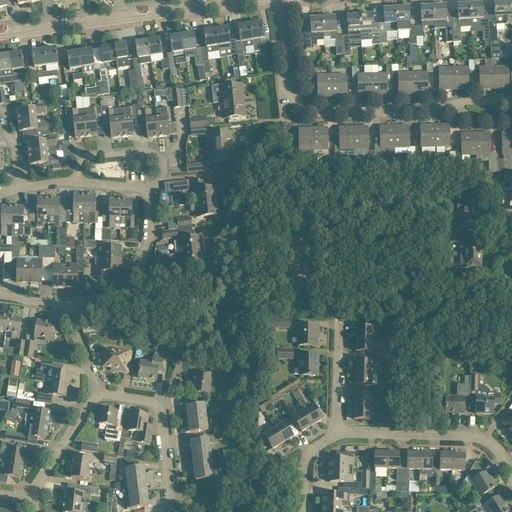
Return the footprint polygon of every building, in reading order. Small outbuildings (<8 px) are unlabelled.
[(0,0),(0,8),(8,7),(6,0),(0,0)] [(489,24),(490,41),(491,54),(491,60),(510,59),(511,58),(511,50),(509,51),(500,52),(500,40),(497,40),(497,31),(502,31),(504,29),(504,25),(511,24),(510,17),(511,17),(510,3),(494,4),(495,24),(489,24)] [(483,24),(482,19),(483,19),(482,4),(470,5),(471,28),(471,33),(482,33),(482,36),(483,41),(490,41),(489,24),(483,24)] [(453,43),(461,43),(460,29),(471,28),(470,5),(457,6),(458,25),(452,25),(453,43)] [(434,22),(446,21),(445,6),(433,7),(434,22)] [(434,22),(433,7),(420,8),(421,27),(423,27),(428,27),(427,22),(434,22)] [(409,27),(408,8),(396,9),(397,34),(408,33),(409,46),(416,45),(416,38),(415,27),(409,27)] [(397,34),(396,9),(383,10),(384,24),(378,24),(379,34),(379,45),(386,44),(386,34),(397,34)] [(372,25),(372,15),(359,16),(361,42),(372,41),(372,45),(379,45),(379,34),(378,24),(372,25)] [(361,42),(359,16),(347,17),(348,32),(349,36),(342,37),(343,47),(343,55),(351,55),(350,43),(361,42)] [(337,37),(337,33),(336,33),(335,18),(322,19),(324,34),(324,39),(330,38),(331,41),(335,41),(336,56),(343,55),(343,47),(342,37),(337,37)] [(305,37),(302,37),(302,46),(306,46),(306,50),(313,49),(313,46),(317,46),(316,42),(324,41),(324,39),(324,34),(322,19),(310,20),(311,32),(305,32),(305,37)] [(254,53),(260,52),(260,46),(261,46),(261,40),(264,39),(262,23),(250,25),(254,53)] [(241,78),(245,77),(247,77),(244,56),(254,54),(254,53),(250,25),(238,27),(240,43),(235,44),(239,68),(241,78)] [(215,30),(218,46),(229,45),(230,44),(228,28),(215,30)] [(218,46),(215,30),(203,32),(206,48),(201,49),(206,80),(210,80),(209,75),(211,74),(208,54),(219,52),(218,46)] [(184,52),(195,50),(196,50),(194,34),(181,36),(184,52)] [(172,54),(184,52),(181,36),(169,38),(172,54)] [(159,39),(147,41),(151,64),(152,64),(151,57),(162,55),(161,49),(159,39)] [(147,41),(135,43),(138,59),(139,66),(140,66),(151,64),(147,41)] [(125,45),(121,46),(120,43),(114,43),(115,46),(114,47),(117,72),(130,70),(125,45)] [(117,72),(114,47),(101,49),(103,64),(104,64),(105,68),(107,70),(107,73),(117,72)] [(47,72),(48,78),(57,77),(57,71),(59,71),(56,49),(44,50),(46,66),(47,72)] [(200,81),(206,80),(201,49),(196,50),(195,50),(197,64),(200,81)] [(34,68),(46,66),(44,50),(31,52),(34,68)] [(95,73),(94,67),(91,50),(79,52),(81,68),(82,68),(83,74),(95,73)] [(69,70),(81,68),(79,52),(67,54),(69,70)] [(11,71),(24,70),(22,53),(10,55),(11,71)] [(13,83),(12,75),(11,71),(10,55),(0,55),(0,78),(0,79),(3,78),(3,84),(13,83)] [(186,69),(185,64),(186,64),(185,58),(175,59),(176,65),(179,65),(180,70),(186,69)] [(170,77),(167,60),(161,61),(163,71),(166,70),(167,77),(170,77)] [(493,68),(479,68),(480,87),(494,87),(493,71),(493,68)] [(467,69),(453,69),(453,72),(454,88),(468,87),(467,69)] [(508,71),(493,71),(494,87),(494,90),(508,89),(508,71)] [(132,95),(139,94),(139,93),(136,80),(135,72),(129,73),(130,84),(132,95)] [(453,72),(439,73),(439,91),(454,91),(454,88),(453,72)] [(24,91),(22,73),(12,75),(13,83),(14,92),(24,91)] [(427,74),(413,74),(414,93),(427,92),(427,82),(427,74)] [(386,75),(372,75),(372,78),(373,94),(387,93),(387,83),(386,75)] [(346,76),(332,76),(332,79),(332,95),(346,94),(346,84),(346,76)] [(413,77),(398,78),(399,96),(413,96),(414,96),(414,93),(413,77)] [(143,78),(136,80),(139,93),(139,94),(145,93),(146,92),(143,78)] [(372,78),(358,79),(358,97),(373,97),(373,94),(372,78)] [(332,79),(317,80),(318,98),(332,98),(332,95),(332,79)] [(86,99),(97,98),(97,97),(104,96),(102,83),(95,84),(96,88),(85,90),(86,99)] [(213,104),(223,104),(243,102),(242,86),(227,87),(226,85),(221,85),(212,87),(213,104)] [(61,101),(68,100),(66,86),(59,87),(61,101)] [(0,104),(5,104),(10,103),(9,98),(4,99),(3,92),(0,91),(0,104)] [(172,92),(173,108),(182,107),(180,91),(172,92)] [(224,119),(235,118),(245,117),(243,102),(223,104),(224,119)] [(167,109),(167,105),(162,106),(162,110),(160,110),(161,113),(156,114),(157,121),(159,138),(169,137),(169,136),(177,135),(175,124),(168,124),(167,115),(169,114),(169,109),(167,109)] [(18,122),(35,120),(34,115),(45,114),(44,106),(38,106),(39,109),(17,111),(18,122)] [(123,138),(121,116),(121,115),(116,115),(115,111),(107,112),(106,108),(101,109),(101,114),(102,118),(109,117),(111,139),(123,138)] [(88,114),(83,115),(86,138),(97,137),(94,115),(101,114),(101,109),(88,110),(88,114)] [(125,114),(121,115),(121,116),(123,138),(133,137),(132,125),(131,115),(133,114),(132,109),(125,110),(125,114)] [(86,138),(83,115),(79,115),(78,111),(70,112),(71,123),(66,123),(67,130),(67,134),(67,135),(74,134),(75,139),(86,138)] [(151,122),(150,111),(142,112),(143,117),(145,117),(148,139),(159,138),(157,121),(151,122)] [(46,124),(46,119),(35,120),(18,122),(19,133),(41,130),(41,133),(52,132),(52,124),(46,124)] [(191,129),(204,128),(207,127),(206,119),(190,121),(191,129)] [(435,126),(420,126),(421,146),(436,145),(435,129),(435,126)] [(394,127),(380,127),(380,137),(380,150),(395,150),(394,130),(394,127)] [(191,136),(201,135),(205,135),(205,134),(204,128),(191,129),(191,136)] [(340,151),(354,151),(354,131),(354,128),(339,128),(340,146),(340,151)] [(314,151),(313,132),(313,129),(298,129),(299,152),(299,156),(314,156),(314,151)] [(449,129),(435,129),(436,145),(436,149),(436,154),(445,154),(445,149),(449,148),(449,129)] [(408,130),(394,130),(395,150),(395,153),(407,153),(409,152),(408,130)] [(368,152),(368,150),(368,131),(354,131),(354,151),(355,156),(368,156),(368,152)] [(314,151),(328,151),(327,132),(313,132),(314,151)] [(232,147),(230,133),(208,135),(209,142),(213,142),(213,149),(232,147)] [(476,134),(461,135),(461,154),(476,154),(476,137),(476,134)] [(57,139),(57,135),(53,136),(49,136),(49,139),(49,142),(44,142),(27,144),(28,147),(29,155),(53,152),(52,147),(56,147),(55,146),(55,140),(57,139)] [(511,136),(502,137),(502,147),(502,156),(503,156),(508,156),(511,155),(511,136)] [(490,137),(476,137),(476,154),(476,157),(476,163),(489,163),(489,173),(497,173),(497,172),(497,167),(496,167),(496,160),(496,154),(490,154),(490,151),(490,147),(490,137)] [(211,163),(233,161),(232,147),(213,149),(214,156),(210,156),(211,163)] [(54,158),(53,152),(29,155),(30,166),(52,164),(52,166),(53,170),(61,169),(61,165),(57,165),(57,157),(54,158)] [(428,161),(415,162),(416,171),(428,170),(428,161)] [(187,173),(201,172),(200,165),(186,166),(187,173)] [(165,194),(187,191),(186,181),(164,184),(165,194)] [(203,189),(202,182),(192,183),(193,190),(194,198),(200,197),(200,203),(190,205),(216,202),(214,188),(203,189)] [(511,192),(503,192),(503,203),(501,203),(501,206),(502,206),(502,210),(511,210),(511,192)] [(67,198),(66,224),(71,224),(79,224),(84,224),(84,196),(73,196),(73,198),(67,198)] [(84,196),(84,224),(89,224),(96,224),(96,230),(95,230),(94,241),(96,241),(102,241),(102,242),(102,231),(103,219),(97,219),(95,219),(95,197),(84,196)] [(34,216),(33,217),(33,220),(34,222),(35,222),(34,227),(36,227),(36,228),(37,229),(40,229),(41,228),(41,227),(43,227),(43,224),(48,224),(49,200),(37,200),(37,205),(37,214),(34,214),(34,216)] [(49,200),(48,224),(53,225),(53,227),(61,228),(61,222),(66,222),(66,215),(59,214),(59,202),(59,200),(49,200)] [(107,217),(107,229),(114,229),(114,226),(120,227),(120,201),(109,201),(109,205),(109,217),(107,217)] [(120,201),(120,227),(125,227),(125,229),(133,229),(133,223),(131,223),(131,201),(120,201)] [(218,216),(216,202),(190,205),(190,212),(196,212),(196,218),(208,217),(218,216)] [(481,223),(481,203),(464,203),(458,203),(458,210),(464,210),(464,223),(481,223)] [(30,237),(31,214),(31,209),(23,208),(1,208),(1,230),(0,229),(0,235),(7,236),(7,225),(12,225),(12,240),(18,240),(18,236),(24,236),(24,237),(30,237)] [(168,232),(177,231),(177,228),(192,226),(191,219),(178,220),(178,221),(167,222),(168,232)] [(163,240),(173,239),(178,238),(178,235),(193,233),(192,226),(177,228),(177,231),(168,232),(162,233),(163,240)] [(102,231),(102,242),(111,242),(111,231),(102,231)] [(462,243),(462,234),(452,234),(452,243),(462,243)] [(183,247),(184,254),(202,252),(202,251),(203,250),(204,249),(204,246),(202,245),(201,245),(200,238),(177,240),(178,247),(183,247)] [(84,241),(84,250),(96,249),(96,241),(94,241),(84,241)] [(481,263),(481,243),(473,243),(464,243),(464,244),(460,244),(460,263),(476,263),(476,270),(481,270),(481,263)] [(0,245),(0,253),(11,254),(11,251),(11,248),(12,246),(0,245)] [(12,258),(20,258),(20,246),(12,246),(11,248),(11,251),(11,254),(12,254),(12,258)] [(48,259),(48,247),(41,247),(40,258),(29,258),(29,283),(30,283),(31,286),(36,286),(37,284),(41,284),(41,269),(47,269),(48,259)] [(65,247),(65,250),(66,250),(70,250),(76,250),(76,261),(84,261),(84,247),(83,247),(77,247),(65,247)] [(120,260),(121,248),(98,248),(98,254),(104,254),(103,259),(120,260)] [(185,261),(180,261),(181,271),(178,271),(178,276),(186,275),(185,268),(204,265),(203,259),(204,258),(205,257),(205,254),(203,253),(202,253),(202,252),(184,254),(185,261)] [(20,258),(19,260),(17,260),(17,283),(29,283),(29,258),(20,258)] [(103,260),(95,259),(95,278),(106,278),(106,272),(120,272),(120,260),(103,259),(103,260)] [(11,281),(12,264),(4,264),(3,281),(11,281)] [(65,267),(65,265),(53,265),(53,269),(53,281),(53,288),(64,288),(65,267)] [(77,289),(77,265),(70,265),(70,266),(65,265),(64,288),(77,289)] [(172,270),(158,272),(159,280),(173,278),(172,270)] [(0,331),(6,332),(8,317),(0,316),(0,331)] [(19,340),(20,329),(22,319),(8,317),(6,332),(13,333),(12,339),(19,340)] [(290,329),(290,320),(273,320),(273,328),(290,329)] [(54,343),(54,340),(56,324),(37,322),(34,337),(45,339),(44,342),(54,343)] [(379,340),(380,322),(366,322),(366,328),(356,328),(356,340),(372,340),(379,340)] [(318,339),(318,327),(296,326),(295,335),(298,335),(298,346),(316,347),(316,339),(318,339)] [(372,353),(372,340),(356,340),(356,352),(372,353)] [(391,352),(379,352),(378,357),(395,358),(395,341),(391,341),(391,352)] [(17,349),(15,357),(24,358),(26,343),(18,342),(17,349)] [(26,343),(24,358),(32,359),(32,360),(35,360),(39,361),(40,358),(32,357),(34,343),(27,342),(27,343),(26,343)] [(131,352),(115,350),(114,352),(105,351),(103,367),(112,369),(111,371),(128,373),(131,352)] [(292,350),(281,350),(281,351),(277,351),(277,359),(292,360),(293,351),(292,351),(292,350)] [(317,377),(318,357),(297,356),(297,369),(300,369),(300,376),(317,377)] [(165,372),(166,360),(153,358),(153,364),(141,362),(138,378),(156,381),(158,371),(165,372)] [(35,360),(35,363),(41,364),(40,370),(38,382),(53,384),(69,387),(71,375),(61,373),(63,364),(56,364),(46,362),(42,361),(39,361),(35,360)] [(371,374),(372,362),(355,362),(355,374),(371,374)] [(12,369),(11,376),(19,378),(20,370),(12,369)] [(235,382),(236,375),(234,375),(234,374),(218,370),(216,380),(232,383),(232,382),(235,382)] [(214,384),(215,376),(195,373),(193,385),(195,385),(194,393),(209,395),(210,383),(214,384)] [(122,385),(130,385),(130,374),(122,374),(122,385)] [(371,387),(371,374),(355,374),(355,386),(365,387),(371,387)] [(500,405),(500,395),(489,395),(489,391),(486,388),(478,387),(478,377),(470,376),(470,391),(478,391),(478,398),(476,398),(475,414),(493,415),(493,405),(500,405)] [(293,395),(302,390),(301,388),(306,385),(304,380),(299,384),(290,389),(293,395)] [(38,393),(36,403),(41,404),(51,405),(53,396),(67,398),(69,387),(53,384),(52,389),(46,388),(45,394),(38,393)] [(15,399),(17,388),(8,387),(7,398),(15,399)] [(371,408),(371,396),(355,396),(354,408),(371,408)] [(463,414),(464,404),(464,398),(446,397),(446,413),(463,414)] [(0,411),(8,412),(9,402),(0,400),(0,411)] [(29,410),(30,402),(17,400),(15,408),(29,410)] [(308,409),(303,400),(298,403),(303,412),(312,427),(322,420),(314,406),(308,409)] [(230,410),(231,403),(214,401),(213,407),(230,410)] [(207,426),(205,410),(208,410),(207,404),(178,408),(179,413),(187,412),(189,428),(181,429),(182,435),(211,431),(210,426),(207,426)] [(371,421),(371,420),(371,408),(354,408),(354,420),(371,421)] [(12,409),(8,416),(15,420),(19,412),(12,409)] [(26,415),(25,422),(48,426),(48,424),(50,425),(51,418),(49,417),(50,412),(31,409),(30,416),(26,415)] [(98,416),(97,425),(107,426),(111,427),(109,441),(119,443),(120,439),(122,426),(115,425),(117,412),(101,409),(100,417),(98,416)] [(301,433),(312,427),(303,412),(293,418),(301,433)] [(394,426),(394,416),(394,414),(389,413),(389,419),(377,419),(377,425),(394,426)] [(122,426),(120,439),(125,439),(128,440),(131,440),(132,432),(137,433),(137,434),(138,437),(139,437),(138,442),(139,443),(150,444),(152,428),(147,427),(148,416),(130,414),(128,427),(122,426)] [(279,426),(275,419),(270,422),(274,429),(283,444),(293,437),(285,423),(279,426)] [(510,436),(511,435),(511,419),(503,424),(510,436)] [(48,426),(25,422),(24,430),(28,430),(27,437),(46,440),(47,433),(49,434),(50,427),(48,426)] [(272,450),(283,444),(274,429),(264,436),(272,450)] [(22,443),(23,435),(6,432),(5,440),(22,443)] [(119,443),(117,454),(126,456),(127,451),(128,440),(125,439),(120,439),(119,443)] [(211,461),(209,445),(212,445),(211,439),(183,442),(183,448),(191,447),(193,463),(189,463),(189,461),(185,461),(186,467),(189,466),(190,471),(186,471),(187,477),(191,477),(191,474),(195,474),(196,482),(213,479),(212,471),(216,471),(214,460),(211,461)] [(23,464),(25,451),(14,449),(15,445),(2,443),(0,454),(10,455),(9,462),(23,464)] [(97,454),(98,446),(82,443),(81,451),(97,454)] [(330,459),(330,470),(352,471),(353,453),(345,453),(345,459),(330,459)] [(374,469),(387,469),(387,453),(375,453),(374,469)] [(399,470),(399,463),(399,453),(387,453),(386,475),(392,475),(392,470),(399,470)] [(419,470),(420,454),(407,453),(407,470),(419,470)] [(432,454),(420,454),(419,470),(420,470),(419,477),(419,480),(425,480),(425,477),(435,477),(436,471),(431,471),(432,464),(432,463),(432,454)] [(452,471),(452,455),(440,454),(440,471),(452,471)] [(116,473),(117,464),(116,464),(118,457),(105,455),(104,462),(105,462),(105,465),(111,466),(110,472),(116,473)] [(464,472),(465,455),(452,455),(452,471),(464,472)] [(91,464),(92,459),(73,456),(73,462),(67,461),(67,466),(88,469),(89,464),(91,464)] [(138,463),(128,461),(124,461),(126,470),(125,470),(126,478),(123,478),(124,489),(127,488),(129,504),(126,504),(127,510),(156,507),(156,501),(148,502),(146,486),(150,486),(150,488),(154,488),(153,482),(150,483),(149,478),(153,477),(152,472),(148,472),(148,475),(145,475),(143,467),(138,468),(138,463)] [(21,478),(23,464),(9,462),(8,469),(3,468),(2,476),(21,478)] [(483,474),(480,469),(482,466),(476,462),(467,476),(476,490),(473,492),(472,494),(475,499),(477,499),(496,488),(490,478),(488,479),(485,474),(483,474)] [(89,481),(89,475),(87,474),(88,469),(67,466),(66,471),(71,472),(70,478),(89,481)] [(330,470),(329,483),(346,483),(352,483),(352,471),(330,470)] [(402,493),(403,482),(396,481),(396,487),(386,487),(385,493),(402,493)] [(409,486),(408,493),(414,493),(419,494),(419,486),(409,486)] [(358,496),(358,490),(348,489),(346,489),(338,489),(338,495),(324,495),(323,507),(341,507),(349,507),(349,496),(358,496)] [(83,499),(84,494),(65,492),(65,498),(59,497),(59,502),(80,504),(80,499),(83,499)] [(414,493),(408,493),(408,498),(407,498),(407,511),(413,511),(414,494),(419,494),(414,493)] [(486,505),(482,508),(484,511),(509,511),(501,497),(492,502),(486,505)] [(81,511),(82,510),(79,509),(80,504),(59,502),(58,507),(64,508),(63,511),(81,511)]
